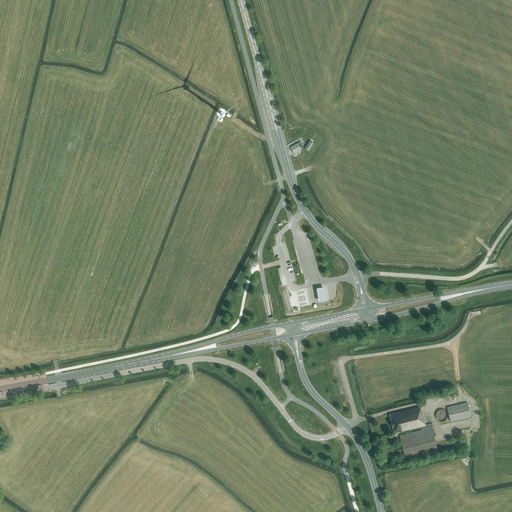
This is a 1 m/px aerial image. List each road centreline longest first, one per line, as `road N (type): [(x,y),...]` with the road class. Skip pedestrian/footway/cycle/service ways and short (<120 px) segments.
road 1 (secondary): [(358,279),(294,191),(240,0)]
road 2 (unclassified): [(0,396),(215,359),(255,377),(280,408)]
road 3 (primary): [(0,389),(177,354)]
road 4 (track): [(349,358),(447,343),(478,312)]
